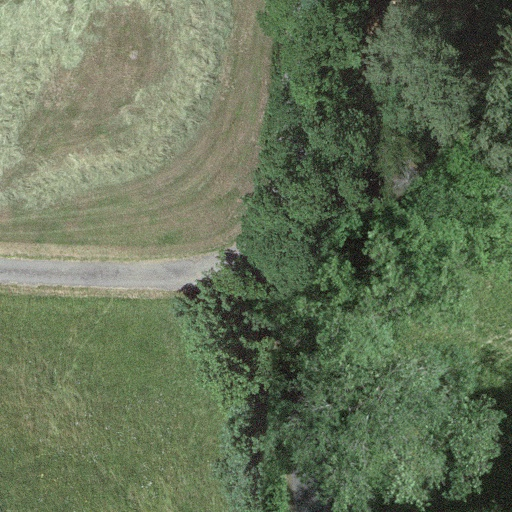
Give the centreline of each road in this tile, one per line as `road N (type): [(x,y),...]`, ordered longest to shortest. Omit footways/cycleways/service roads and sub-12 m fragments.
road 1 (unclassified): [(312,511),(301,214),(320,0)]
road 2 (track): [(0,268),(302,290)]
